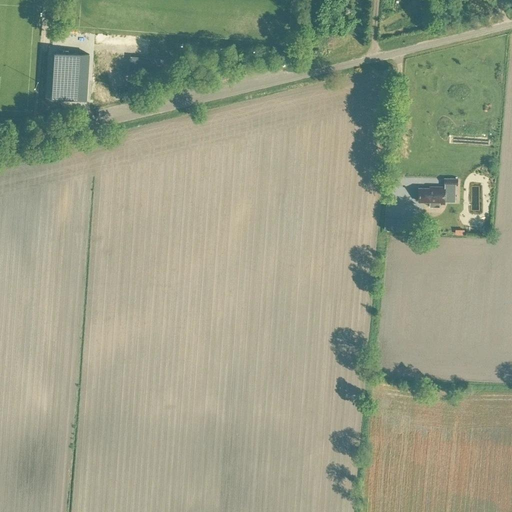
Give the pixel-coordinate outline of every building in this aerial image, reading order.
[(55,51),(53,98),(87,100),(90,54),(55,51)] [(131,57),(130,72),(147,73),(147,68),(164,70),(164,59),(164,60),(131,57)] [(419,188),(419,202),(430,202),(430,207),(440,207),(440,203),(445,204),(445,202),(445,197),(455,197),(456,185),(445,185),(445,187),(435,187),(435,188),(430,188),(419,188)] [(410,232),(411,220),(397,218),(396,230),(410,232)] [(434,229),(452,229),(452,218),(434,218),(434,229)]
